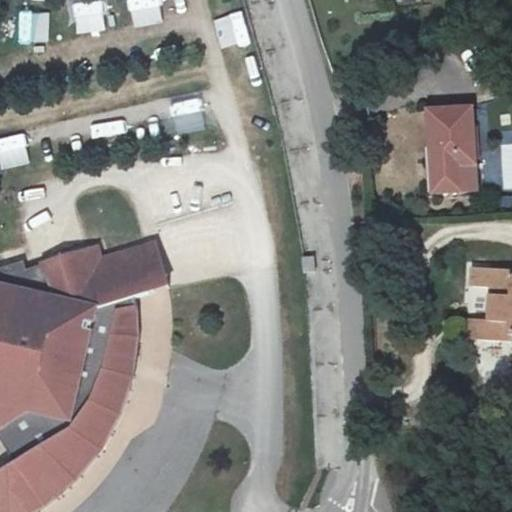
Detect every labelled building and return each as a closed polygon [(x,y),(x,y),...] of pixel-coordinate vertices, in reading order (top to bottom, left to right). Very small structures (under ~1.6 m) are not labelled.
[(446,121),(445,165),(486,165),(488,112),(482,113),(483,89),(451,88),(446,121)] [(69,98),(71,126),(97,123),(95,95),(69,98)] [(511,142),(498,142),(499,189),(511,188),(511,142)] [(148,244),(162,289),(174,285),(161,241),(148,244)] [(20,497),(29,511),(38,511),(48,506),(68,491),(78,480),(99,459),(110,445),(119,420),(137,383),(141,357),(143,295),(162,289),(148,244),(102,255),(99,246),(25,266),(0,260),(0,433),(17,464),(12,467),(26,492),(20,497)] [(316,258),(305,258),(305,275),(317,275),(316,258)] [(487,320),(486,341),(511,340),(511,266),(487,266),(486,289),(502,289),(502,319),(487,320)] [(17,464),(0,433),(0,440),(10,511),(29,511),(20,497),(26,492),(12,467),(17,464)]
